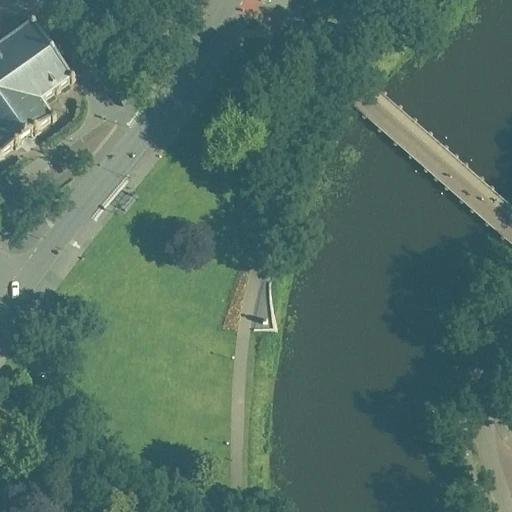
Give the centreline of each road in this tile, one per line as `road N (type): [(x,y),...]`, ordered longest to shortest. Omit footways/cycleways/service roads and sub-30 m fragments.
road 1 (residential): [(23,284),(140,135),(227,0)]
road 2 (residential): [(487,445),(483,387),(511,328)]
